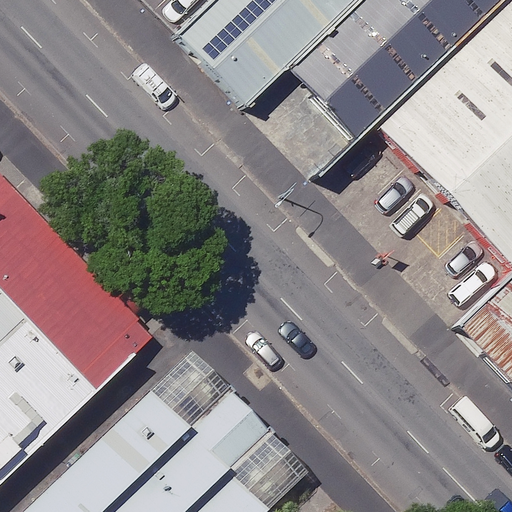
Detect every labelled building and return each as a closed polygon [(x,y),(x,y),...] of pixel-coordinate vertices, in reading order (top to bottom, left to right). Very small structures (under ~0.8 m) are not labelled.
[(365,0),(223,0),(173,48),(240,119),(365,0)] [(365,0),(272,89),(336,156),(364,130),(501,0),(365,0)] [(511,267),(511,0),(501,0),(364,130),(503,276),(511,267)] [(511,267),(503,276),(456,320),(511,378),(511,267)] [(0,486),(61,429),(0,363),(0,486)] [(188,511),(110,429),(20,511),(188,511)]
